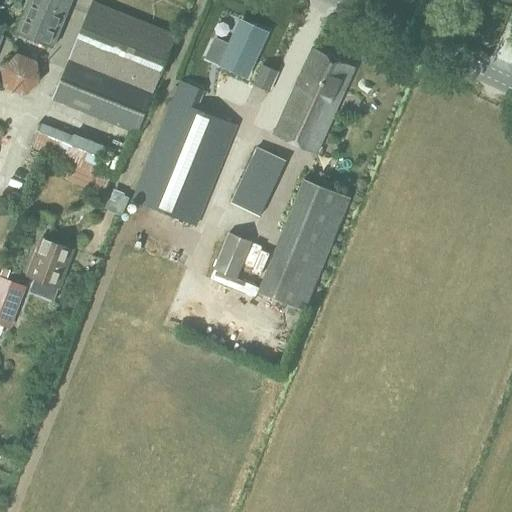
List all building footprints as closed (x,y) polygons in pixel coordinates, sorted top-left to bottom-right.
[(30,0),(17,32),(53,47),(72,0),(30,0)] [(94,2),(55,99),(139,132),(177,36),(94,2)] [(216,37),(206,59),(249,78),(270,32),(242,19),(231,44),(216,37)] [(275,134),(316,153),(356,68),(314,48),(275,134)] [(19,52),(1,66),(5,88),(25,95),(42,83),(39,60),(19,52)] [(264,65),(255,84),(270,91),(279,72),(264,65)] [(181,81),(174,99),(135,199),(198,224),(237,124),(199,109),(206,90),(181,81)] [(34,148),(72,164),(73,163),(94,171),(104,148),(44,124),(34,148)] [(260,215),(286,160),(259,147),(232,202),(260,215)] [(73,163),(72,164),(66,179),(104,194),(110,178),(94,171),(73,163)] [(306,311),(352,197),(305,179),(260,292),(306,311)] [(237,278),(252,241),(231,232),(215,269),(237,278)] [(29,276),(36,279),(31,291),(55,300),(60,288),(75,249),(44,238),(29,276)] [(0,324),(12,329),(28,287),(0,275),(0,324)]
